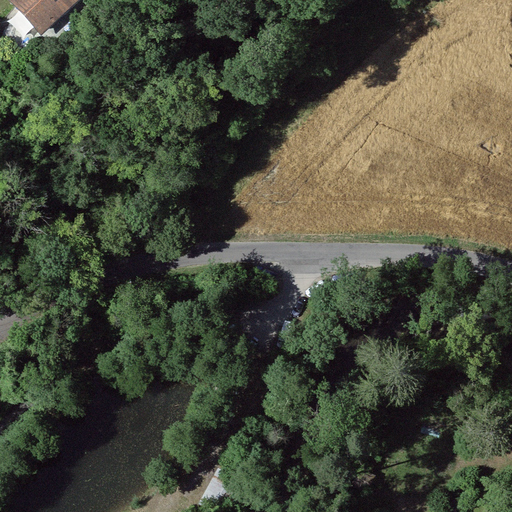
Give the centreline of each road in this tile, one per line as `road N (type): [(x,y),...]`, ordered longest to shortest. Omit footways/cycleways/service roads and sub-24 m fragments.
road 1 (unclassified): [(0,309),(195,255),(401,253),(511,273)]
road 2 (track): [(282,306),(243,368),(220,443),(171,511)]
road 3 (track): [(511,463),(461,460),(418,433),(391,443)]
